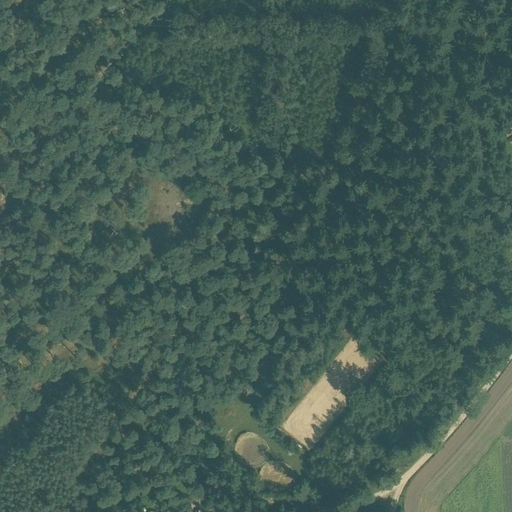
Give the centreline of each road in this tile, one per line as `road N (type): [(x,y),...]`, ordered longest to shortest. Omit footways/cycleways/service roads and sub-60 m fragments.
road 1 (unknown): [(0,231),(24,215),(50,124),(118,48),(142,0)]
road 2 (track): [(511,345),(399,487),(392,511)]
